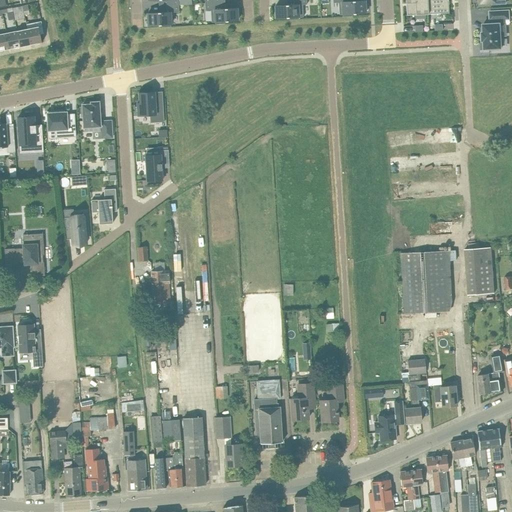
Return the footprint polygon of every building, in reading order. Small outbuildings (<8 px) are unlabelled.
[(306,0),(291,0),(292,5),(275,6),(276,19),(289,18),(289,20),(298,19),(298,17),(303,17),(302,5),(307,4),(306,0)] [(348,1),(347,0),(332,0),(333,3),(339,3),(339,15),(343,15),(343,17),(352,16),(352,14),(365,13),(364,0),(348,1)] [(407,15),(428,14),(426,0),(405,0),(406,3),(406,7),(407,15)] [(426,0),(428,14),(449,13),(448,4),(449,4),(448,1),(447,0),(426,0)] [(220,9),(220,3),(205,3),(205,10),(211,10),(212,22),(215,22),(215,24),(224,24),(224,22),(237,21),(237,8),(220,9)] [(179,12),(179,5),(164,6),(164,12),(148,13),(148,26),(161,25),(162,27),(171,27),(170,12),(179,12)] [(484,41),(484,49),(492,49),(493,50),(500,50),(500,48),(501,48),(500,24),(505,24),(504,19),(509,19),(509,11),(489,12),(490,24),(483,24),(483,33),(482,33),(482,41),(484,41)] [(41,21),(26,24),(27,29),(30,45),(42,43),(40,34),(44,34),(42,26),(41,21)] [(27,29),(17,31),(20,47),(30,45),(27,29)] [(17,31),(6,33),(9,49),(20,47),(17,31)] [(6,33),(0,34),(0,51),(9,49),(6,33)] [(150,92),(138,93),(139,103),(137,103),(138,115),(150,114),(151,123),(164,122),(162,93),(150,94),(150,92)] [(99,102),(91,102),(91,104),(83,105),(83,107),(81,107),(81,117),(83,117),(84,132),(92,131),(99,131),(100,138),(112,137),(111,121),(100,121),(100,120),(101,120),(100,110),(99,110),(99,102)] [(48,111),(47,111),(48,130),(55,130),(55,138),(76,136),(74,113),(67,114),(66,112),(65,112),(65,110),(54,111),(54,113),(48,113),(48,111)] [(34,116),(18,117),(20,153),(43,152),(42,129),(36,130),(35,125),(34,116)] [(0,121),(0,147),(6,147),(7,153),(15,152),(13,126),(6,127),(6,123),(0,123),(0,121)] [(416,131),(416,143),(442,142),(442,130),(416,131)] [(147,181),(161,181),(161,169),(169,168),(168,150),(160,151),(160,155),(145,156),(147,181)] [(396,158),(397,170),(435,169),(434,157),(396,158)] [(114,159),(107,160),(108,173),(115,172),(114,159)] [(86,174),(72,175),(72,185),(87,184),(86,174)] [(98,200),(91,201),(92,213),(97,212),(99,212),(99,224),(113,223),(112,201),(116,201),(116,189),(104,190),(105,200),(98,200)] [(73,217),(64,218),(66,239),(72,239),(72,245),(86,243),(85,232),(88,232),(87,221),(84,221),(84,214),(73,215),(73,217)] [(44,275),(44,265),(44,262),(43,262),(43,254),(44,254),(43,234),(23,235),(23,245),(23,248),(5,249),(5,265),(18,264),(18,263),(24,263),(24,264),(25,264),(25,262),(31,262),(31,276),(44,275)] [(147,260),(146,247),(138,248),(139,260),(147,260)] [(493,247),(466,248),(469,294),(496,293),(493,247)] [(446,251),(401,253),(404,314),(450,311),(446,251)] [(155,303),(165,302),(167,302),(167,283),(168,283),(167,271),(151,272),(153,295),(154,295),(155,303)] [(293,295),(293,283),(284,283),(284,295),(293,295)] [(17,325),(19,353),(32,352),(33,367),(43,366),(41,336),(34,336),(33,324),(31,324),(31,321),(24,322),(24,324),(17,325)] [(339,324),(326,324),(326,332),(340,332),(339,324)] [(13,355),(12,346),(13,346),(12,327),(0,327),(0,347),(2,347),(2,356),(13,355)] [(175,332),(168,332),(169,350),(176,350),(175,332)] [(303,351),(310,351),(310,343),(302,343),(303,351)] [(502,355),(510,354),(509,347),(501,348),(502,355)] [(478,375),(479,384),(481,394),(502,391),(499,372),(504,371),(503,361),(502,354),(492,355),(494,372),(489,373),(478,375)] [(118,368),(127,367),(126,356),(117,357),(118,368)] [(426,372),(425,359),(407,361),(408,374),(426,372)] [(32,381),(32,365),(19,365),(19,381),(32,381)] [(14,371),(3,372),(4,383),(15,382),(14,371)] [(412,408),(405,408),(405,413),(406,423),(421,422),(420,407),(419,407),(418,400),(428,399),(427,389),(427,380),(420,381),(419,375),(408,376),(409,382),(410,400),(411,400),(412,408)] [(328,400),(320,400),(321,411),(322,421),(338,420),(336,402),(343,401),(343,402),(344,402),(344,401),(343,391),(342,385),(343,385),(342,376),(336,377),(337,385),(327,386),(328,400)] [(280,399),(279,380),(257,381),(258,399),(254,400),(255,409),(258,409),(260,444),(268,443),(268,448),(275,447),(275,443),(282,442),(280,407),(278,407),(278,404),(276,404),(276,399),(280,399)] [(313,383),(308,384),(298,384),(299,398),(291,399),(292,420),(308,419),(307,401),(314,400),(313,390),(313,383)] [(441,385),(433,385),(435,402),(442,402),(442,407),(457,406),(455,385),(441,387),(441,385)] [(28,398),(18,399),(19,411),(29,410),(28,398)] [(395,415),(378,416),(378,422),(374,422),(375,433),(379,433),(380,440),(396,439),(395,424),(404,424),(402,401),(394,402),(395,415)] [(108,417),(90,418),(90,422),(91,430),(115,428),(114,416),(114,409),(107,410),(108,416),(108,417)] [(162,442),(160,416),(151,416),(153,443),(162,442)] [(201,417),(183,418),(183,430),(185,458),(186,476),(187,486),(205,485),(205,475),(202,429),(201,417)] [(215,418),(215,428),(216,438),(224,437),(226,466),(242,465),(242,460),(242,458),(241,448),(234,448),(234,444),(231,444),(230,437),(229,417),(215,418)] [(168,469),(168,478),(169,487),(184,486),(183,476),(183,468),(180,439),(181,439),(179,419),(162,421),(164,441),(171,440),(174,469),(168,469)] [(81,422),(82,440),(82,444),(88,444),(88,435),(91,435),(91,430),(90,422),(81,422)] [(498,429),(489,430),(491,448),(492,452),(493,462),(501,461),(499,447),(502,446),(502,441),(500,442),(500,438),(498,429)] [(491,448),(489,430),(477,431),(481,464),(486,464),(484,449),(491,448),(492,452),(491,448)] [(63,457),(62,442),(67,441),(67,431),(50,432),(51,458),(63,457)] [(133,432),(123,433),(124,455),(135,455),(133,432)] [(461,440),(466,466),(472,465),(470,456),(475,455),(474,448),(472,438),(461,440)] [(466,466),(461,440),(450,442),(452,452),(453,459),(458,458),(460,467),(466,466)] [(87,491),(108,489),(107,477),(106,477),(105,466),(104,466),(103,459),(99,459),(98,448),(85,449),(86,461),(87,461),(89,479),(86,479),(87,491)] [(38,486),(43,486),(41,468),(35,468),(34,460),(31,461),(31,455),(30,455),(30,453),(24,454),(24,461),(26,484),(38,483),(38,486)] [(64,468),(65,487),(66,497),(81,496),(80,486),(79,468),(83,467),(82,454),(74,455),(75,467),(64,468)] [(446,455),(436,456),(440,492),(448,491),(445,471),(448,470),(446,455)] [(440,492),(436,456),(425,458),(427,467),(427,473),(432,472),(434,486),(435,493),(440,492)] [(165,478),(163,458),(155,459),(157,488),(166,488),(165,478)] [(128,470),(129,481),(129,491),(146,490),(144,460),(136,460),(136,469),(128,470)] [(421,469),(410,470),(413,499),(419,499),(417,485),(422,484),(422,479),(421,469)] [(413,499),(410,470),(400,472),(401,482),(401,487),(406,486),(408,500),(403,500),(404,511),(409,510),(415,510),(413,499)] [(0,495),(9,495),(9,471),(0,471),(0,495)] [(380,481),(384,510),(393,508),(391,490),(389,480),(380,481)] [(384,510),(380,481),(371,482),(372,493),(369,493),(369,498),(370,498),(371,511),(375,511),(384,510)] [(38,483),(26,484),(26,494),(43,493),(43,486),(38,486),(38,483)] [(467,485),(467,494),(468,511),(477,511),(476,484),(467,485)] [(497,509),(494,488),(487,489),(490,510),(497,509)] [(430,511),(441,511),(439,494),(429,496),(430,511)] [(316,511),(315,495),(294,497),(295,511),(316,511)]
